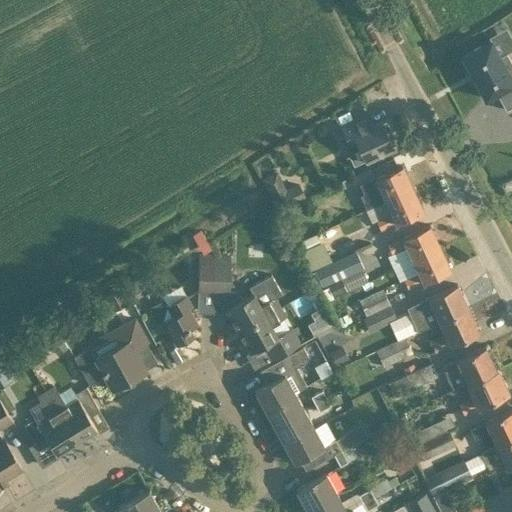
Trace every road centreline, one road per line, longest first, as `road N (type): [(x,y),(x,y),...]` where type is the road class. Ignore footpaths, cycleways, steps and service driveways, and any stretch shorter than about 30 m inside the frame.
road 1 (tertiary): [(511,271),(363,0)]
road 2 (residential): [(240,511),(261,475),(207,372),(130,412),(138,447)]
road 3 (residential): [(32,511),(138,447)]
